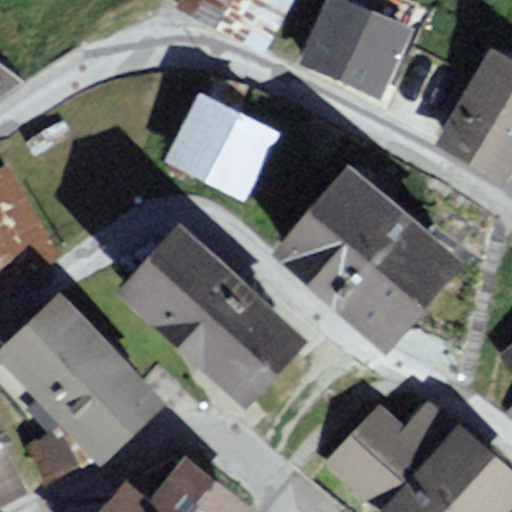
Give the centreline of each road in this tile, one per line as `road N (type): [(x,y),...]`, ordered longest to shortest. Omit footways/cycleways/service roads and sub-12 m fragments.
road 1 (residential): [(0,315),(89,247),(153,218),(204,222),(301,311),(511,457)]
road 2 (residential): [(511,245),(403,158),(250,71),(93,96),(0,157)]
road 3 (residential): [(303,509),(235,455),(168,434),(41,511)]
road 4 (track): [(351,344),(296,402),(257,473)]
